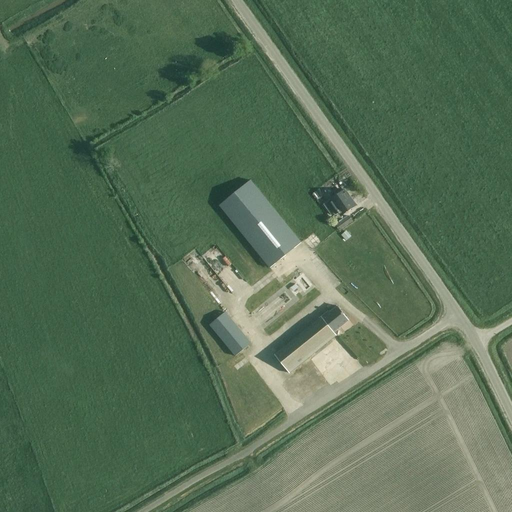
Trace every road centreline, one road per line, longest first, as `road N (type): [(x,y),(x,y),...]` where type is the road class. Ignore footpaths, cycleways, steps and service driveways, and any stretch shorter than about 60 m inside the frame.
road 1 (unclassified): [(457,313),(236,0)]
road 2 (unclassified): [(143,511),(457,313)]
